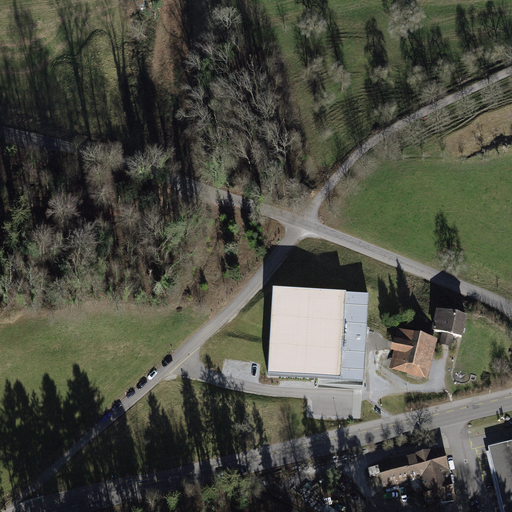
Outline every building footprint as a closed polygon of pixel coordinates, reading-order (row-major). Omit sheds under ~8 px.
[(370,299),(273,293),(268,377),(365,383),(370,299)] [(469,319),(438,311),(433,332),(443,335),(441,346),(451,348),(454,337),(464,340),(469,319)] [(394,353),(390,370),(429,380),(439,340),(398,330),(392,352),(394,353)] [(511,511),(511,443),(489,450),(503,511),(511,511)] [(445,449),(378,465),(384,489),(420,480),(427,510),(458,503),(445,449)]
